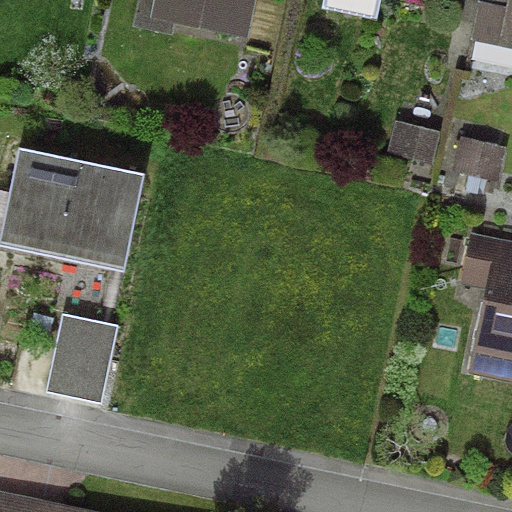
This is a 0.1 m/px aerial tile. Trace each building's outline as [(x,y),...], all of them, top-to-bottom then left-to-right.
[(150,17),(153,0),(137,0),(132,26),(172,35),(175,22),(150,17)] [(256,0),(153,0),(150,17),(175,22),(248,37),(256,0)] [(324,0),(322,9),(377,20),(381,0),(324,0)] [(511,0),(482,0),(510,6),(502,42),(511,44),(511,0)] [(145,173),(18,147),(0,235),(0,246),(124,272),(145,173)] [(511,240),(470,232),(459,283),(484,288),(466,372),(511,381),(511,240)] [(118,324),(64,312),(46,390),(101,402),(118,324)] [(105,511),(0,490),(0,511),(105,511)]
